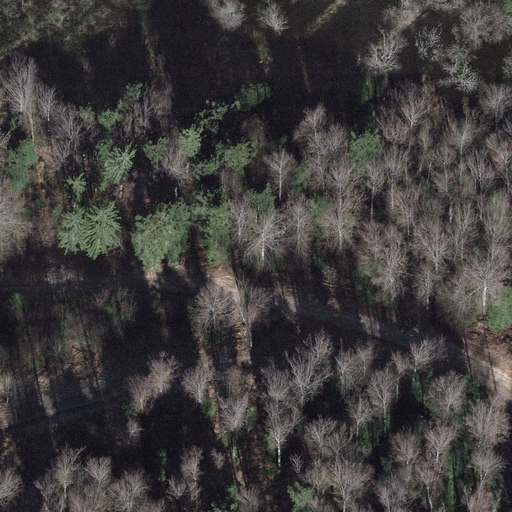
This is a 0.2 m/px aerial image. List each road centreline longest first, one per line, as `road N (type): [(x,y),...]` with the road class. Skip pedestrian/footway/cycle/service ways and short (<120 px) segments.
road 1 (track): [(0,278),(198,280),(427,341),(511,381)]
road 2 (track): [(0,425),(143,380),(245,359),(496,371)]
road 3 (track): [(337,0),(511,21)]
